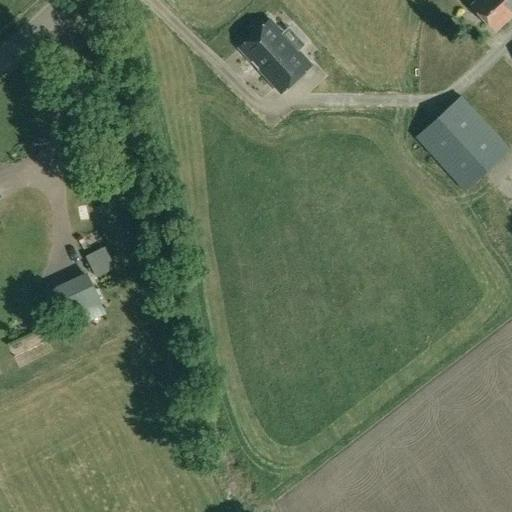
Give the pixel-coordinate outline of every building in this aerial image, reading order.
[(511,0),(477,0),(473,4),(496,29),(511,14),(511,0)] [(311,64),(270,20),(241,47),(281,91),(311,64)] [(467,190),(511,149),(462,96),(418,137),(467,190)] [(13,191),(33,184),(29,173),(9,180),(13,191)] [(113,246),(94,255),(104,277),(123,267),(113,246)] [(55,288),(56,292),(63,307),(66,312),(67,316),(102,301),(89,272),(55,288)]
